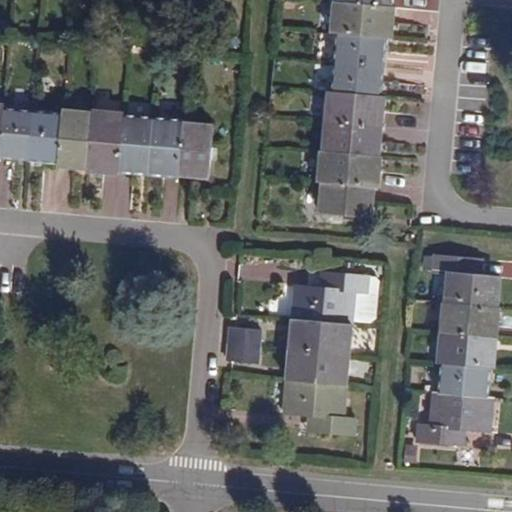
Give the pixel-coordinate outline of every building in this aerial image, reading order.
[(391,7),(388,6),(334,1),(330,1),(328,31),(334,31),(382,36),(388,36),(391,7)] [(331,61),(379,66),(382,36),(334,31),(331,61)] [(329,92),(376,96),(379,66),(331,61),(329,92)] [(376,96),(329,92),(325,91),(322,121),(378,126),(381,97),(376,96)] [(0,157),(22,160),(27,109),(0,106),(0,157)] [(56,112),(27,109),(22,160),(52,162),(56,112)] [(87,111),(56,109),(56,112),(52,162),(51,166),(82,169),(87,111)] [(117,111),(87,109),(87,111),(82,169),(82,171),(112,174),(112,172),(117,113),(117,111)] [(112,172),(141,174),(146,117),(117,113),(112,172)] [(146,117),(141,174),(170,177),(171,175),(176,121),(176,119),(146,117)] [(206,124),(176,121),(171,175),(201,177),(203,159),(204,148),(206,124)] [(320,151),(375,156),(378,126),(322,121),(320,151)] [(211,149),(204,148),(203,159),(210,160),(211,149)] [(318,181),(371,186),(374,186),(377,156),(375,156),(320,151),(318,151),(315,181),(318,181)] [(371,186),(318,181),(315,212),(350,214),(368,216),(371,186)] [(439,306),(497,311),(500,276),(477,274),(471,274),(472,257),(432,254),(430,272),(442,273),(439,306)] [(316,271),(315,288),(323,288),(324,272),(316,271)] [(291,285),(289,319),(346,325),(349,292),(362,293),(363,276),(324,272),(323,288),(315,288),(291,285)] [(437,306),(435,335),(495,340),(498,311),(497,311),(439,306),(437,306)] [(344,354),(346,325),(289,319),(286,349),(344,354)] [(223,328),(222,344),(254,347),(256,332),(223,328)] [(493,370),(495,340),(435,335),(432,365),(440,366),(486,370),(493,370)] [(254,347),(222,344),(220,360),(253,363),(254,347)] [(344,354),(286,349),(284,380),(342,385),(344,354)] [(486,370),(440,366),(438,396),(483,400),(486,370)] [(342,385),(284,380),(281,415),(304,417),(311,417),(311,433),(351,437),(352,420),(339,418),(342,385)] [(483,400),(438,396),(432,396),(428,428),(416,426),(414,444),(455,448),(456,431),(463,432),(487,434),(490,401),(483,400)] [(302,433),(311,433),(311,417),(304,417),(302,433)] [(455,448),(462,449),(463,432),(456,431),(455,448)]
